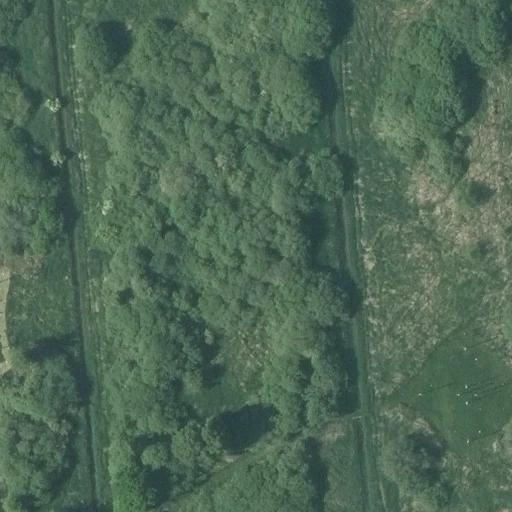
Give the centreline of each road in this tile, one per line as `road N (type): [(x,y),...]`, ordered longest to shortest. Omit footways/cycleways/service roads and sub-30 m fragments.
road 1 (track): [(118,511),(72,0)]
road 2 (track): [(409,398),(345,414),(132,511)]
